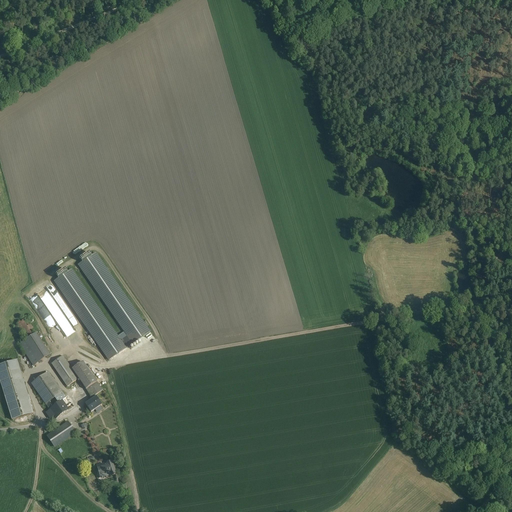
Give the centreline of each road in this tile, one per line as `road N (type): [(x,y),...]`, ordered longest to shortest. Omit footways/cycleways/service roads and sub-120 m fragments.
road 1 (track): [(142,355),(473,302),(511,422)]
road 2 (track): [(444,0),(437,162)]
